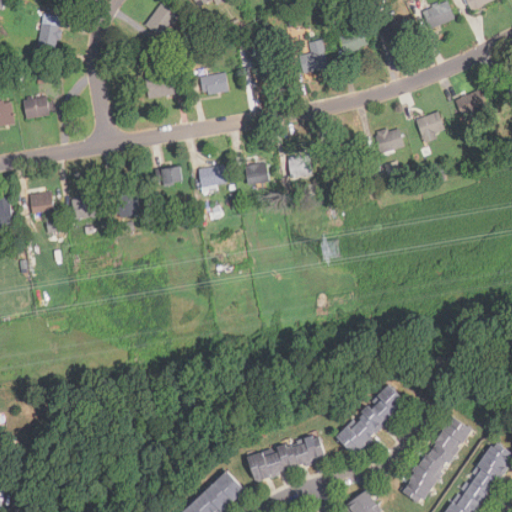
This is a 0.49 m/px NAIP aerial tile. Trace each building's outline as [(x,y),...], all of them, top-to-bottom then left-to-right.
[(194,0),(200,8),(212,0),(194,0)] [(467,0),(473,11),(494,0),(467,0)] [(422,12),(430,30),(456,19),(448,1),(422,12)] [(145,25),(161,37),(177,15),(161,3),(145,25)] [(60,10),(43,9),(39,56),(56,57),(60,10)] [(409,41),(403,16),(383,20),(388,45),(409,41)] [(344,52),(362,49),(359,32),(341,35),(344,52)] [(325,40),(308,43),(310,54),(304,55),(307,73),(330,69),(325,40)] [(256,57),(257,77),(278,75),(277,56),(256,57)] [(37,68),(37,84),(54,84),(54,68),(37,68)] [(149,99),(175,95),(173,74),(146,78),(149,99)] [(229,93),(227,74),(202,77),(203,95),(229,93)] [(511,99),(511,74),(501,80),(511,100),(511,99)] [(464,120),(486,112),(478,91),(456,99),(464,120)] [(24,100),(27,119),(50,115),(47,96),(24,100)] [(0,101),(0,126),(13,126),(13,101),(0,101)] [(416,118),(420,136),(445,130),(440,112),(416,118)] [(405,146),(398,126),(376,133),(382,153),(405,146)] [(338,147),(342,161),(361,156),(356,141),(338,147)] [(313,174),(310,154),(289,157),(292,178),(313,174)] [(401,173),(398,161),(377,166),(380,178),(401,173)] [(248,184),(269,182),(268,163),(247,165),(248,184)] [(162,167),(164,184),(183,182),(181,165),(162,167)] [(227,184),(225,165),(200,168),(201,187),(227,184)] [(117,191),(119,217),(140,215),(137,189),(117,191)] [(34,213),(54,210),(50,191),(30,195),(34,213)] [(74,218),(101,216),(99,196),(73,198),(74,218)] [(0,223),(13,223),(10,197),(0,197),(0,223)] [(408,402),(390,384),(338,437),(356,454),(408,402)] [(423,504),(471,428),(450,415),(403,492),(423,504)] [(327,460),(321,435),(277,446),(278,449),(250,457),(255,478),(327,460)] [(479,511),(511,458),(511,452),(493,440),(449,511),(479,511)] [(221,511),(245,490),(228,471),(184,511),(221,511)] [(350,511),(383,511),(368,490),(346,506),(350,511)]
